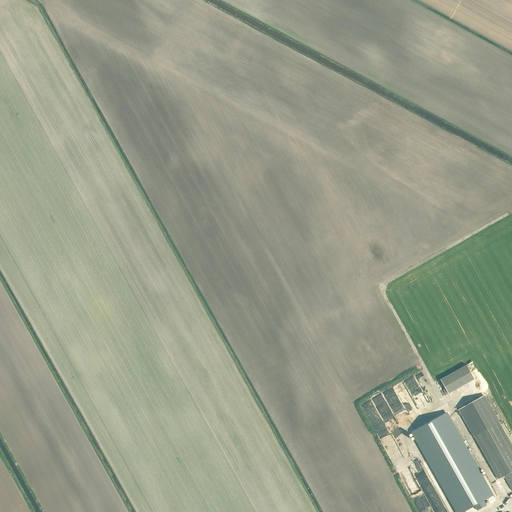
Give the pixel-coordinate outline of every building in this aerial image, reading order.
[(444,377),(452,392),(479,379),(471,364),(444,377)] [(499,423),(484,396),(459,409),(474,436),(499,423)] [(493,496),(446,413),(412,432),(457,511),(463,511),(475,506),(477,510),(487,505),(484,501),(493,496)] [(511,446),(499,423),(474,436),(498,479),(504,476),(511,471),(511,446)] [(433,511),(429,502),(421,506),(423,511),(433,511)]
